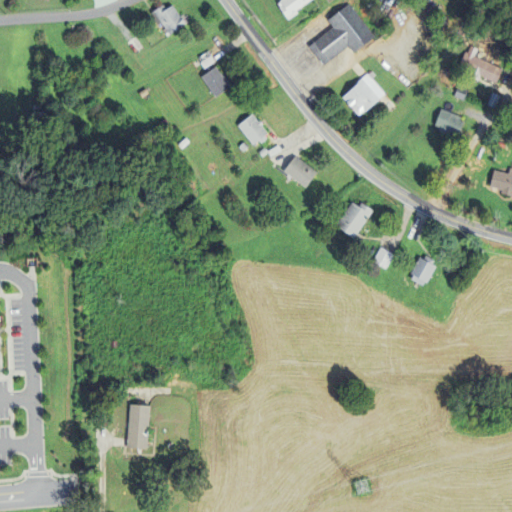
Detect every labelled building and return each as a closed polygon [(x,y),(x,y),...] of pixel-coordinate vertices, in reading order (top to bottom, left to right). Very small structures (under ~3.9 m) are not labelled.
[(311,0),(299,9),(301,12),(292,19),(281,4),(284,1),(283,0),(311,0)] [(153,13),(166,3),(170,8),(176,4),(189,22),(172,34),(168,28),(164,31),(154,18),(156,16),(153,13)] [(331,20),(351,4),(377,36),(356,52),(351,45),(327,64),(312,46),(336,26),(331,20)] [(500,82),(506,68),(474,55),(468,69),(500,82)] [(209,73),(204,76),(219,96),(234,85),(226,75),(225,76),(218,66),(209,73)] [(369,73),(370,74),(373,71),(377,75),(373,79),(387,94),(368,111),(367,110),(362,115),(344,97),(362,80),(369,73)] [(456,96),(459,86),(470,89),(466,99),(456,96)] [(139,91),(145,87),(150,94),(144,98),(139,91)] [(489,104),(494,92),(502,95),(497,107),(489,104)] [(438,125),(444,109),(465,116),(463,121),(467,122),(463,134),(458,132),(456,136),(442,131),(444,127),(438,125)] [(263,144),(261,141),(256,145),(240,125),(255,113),(261,121),(263,119),(266,124),(264,125),(271,133),(268,136),(270,139),(263,144)] [(161,123),(166,119),(171,124),(166,128),(161,123)] [(240,146),(246,142),(249,147),(244,151),(240,146)] [(268,153),(264,156),(261,152),(266,147),(270,151),(268,153)] [(294,176),(287,171),(298,156),(319,172),(308,187),(294,176)] [(504,189),(493,187),(497,170),(511,173),(511,168),(511,196),(503,194),(504,189)] [(358,237),(358,238),(339,225),(355,202),(362,206),(364,202),(376,211),(361,233),(358,237)] [(396,255),(387,269),(374,261),(383,247),(396,255)] [(414,273),(422,257),(440,266),(431,283),(429,282),(426,286),(414,279),(416,274),(414,273)] [(129,446),(133,402),(153,404),(149,448),(129,446)]
